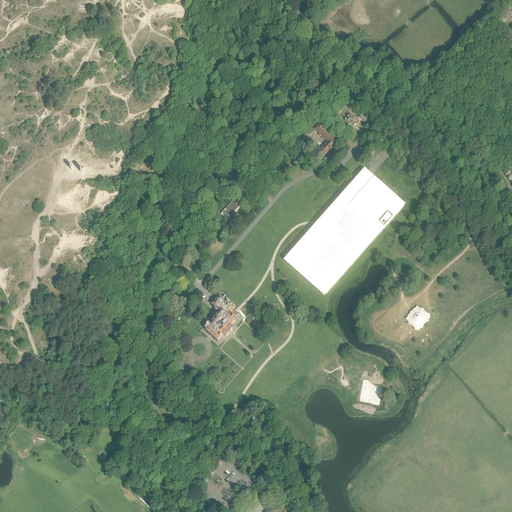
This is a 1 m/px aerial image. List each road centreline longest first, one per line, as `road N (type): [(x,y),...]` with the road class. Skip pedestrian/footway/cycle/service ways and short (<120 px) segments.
road 1 (unclassified): [(315,511),(247,430),(197,428),(161,414),(146,389),(144,359),(151,334),(286,187),(330,168),(374,123)]
road 2 (track): [(460,258),(470,244),(468,228),(378,117)]
road 3 (track): [(114,388),(120,425),(167,474),(188,511)]
